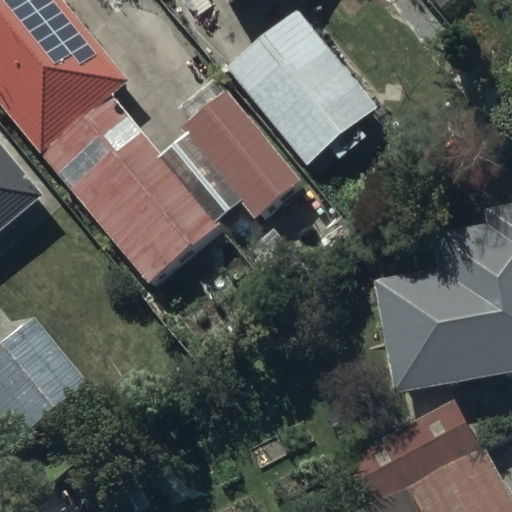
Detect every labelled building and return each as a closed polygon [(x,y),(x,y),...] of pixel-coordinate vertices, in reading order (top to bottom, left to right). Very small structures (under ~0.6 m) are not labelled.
[(58,0),(0,0),(0,106),(152,292),(223,233),(116,101),(131,89),(58,0)] [(225,0),(232,10),(249,0),(225,0)] [(383,116),(302,17),(230,76),(310,174),(335,154),(343,164),(370,141),(363,132),(383,116)] [(303,190),(231,102),(190,135),(194,139),(179,152),(234,219),(245,210),(259,226),(303,190)] [(0,243),(49,202),(0,143),(0,243)] [(449,279),(384,289),(400,402),(511,380),(511,214),(492,218),(495,234),(443,243),(449,279)] [(84,392),(32,329),(0,355),(0,436),(13,452),(84,392)] [(485,454),(460,408),(350,468),(373,511),(511,511),(511,499),(486,453),(485,454)]
